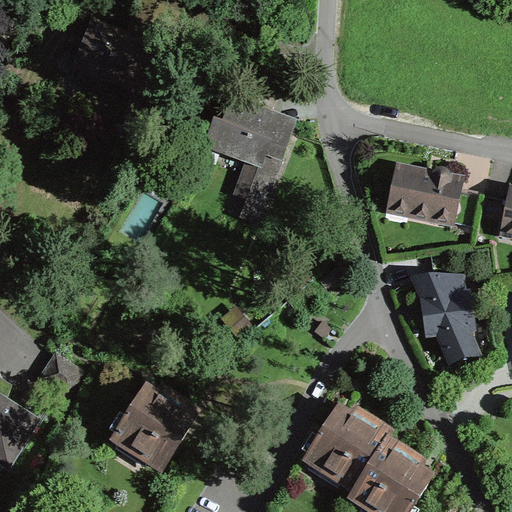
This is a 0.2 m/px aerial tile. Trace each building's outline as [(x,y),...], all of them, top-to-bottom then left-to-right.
[(79,67),(133,88),(125,117),(141,121),(157,83),(168,56),(157,51),(172,12),(142,0),(141,0),(126,39),(95,27),(79,67)] [(215,123),(207,144),(250,161),(238,195),(264,205),(280,160),(282,160),(283,159),(292,132),(229,108),(222,125),(215,123)] [(389,210),(453,223),(462,183),(448,180),(448,177),(447,174),(445,172),(442,171),(439,171),(437,172),(435,175),(434,177),(433,179),(421,177),(419,176),(420,172),(398,168),(389,210)] [(511,190),(502,232),(511,234),(511,190)] [(428,315),(432,315),(439,330),(438,330),(451,360),(475,350),(465,328),(471,327),(464,275),(417,281),(426,302),(426,303),(428,315)] [(240,341),(254,329),(241,313),(227,325),(240,341)] [(57,356),(42,379),(69,397),(84,373),(57,356)] [(0,460),(8,465),(35,423),(4,404),(11,387),(0,380),(0,460)] [(160,397),(145,388),(113,439),(163,470),(195,420),(185,413),(189,407),(175,398),(164,391),(160,397)] [(395,430),(343,396),(300,461),(350,493),(387,434),(391,436),(395,430)] [(391,436),(387,434),(350,493),(347,497),(370,511),(410,511),(435,474),(423,467),(428,459),(391,436)]
